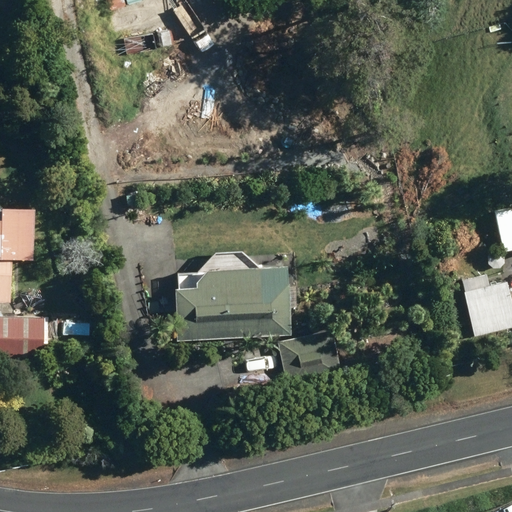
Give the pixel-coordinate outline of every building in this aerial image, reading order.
[(0,299),(9,299),(9,257),(30,257),(31,205),(0,203),(0,299)] [(495,218),(501,249),(511,246),(511,215),(511,214),(495,218)] [(173,286),(176,338),(289,332),(286,280),(259,282),(258,264),(205,267),(195,278),(195,284),(173,286)] [(460,277),(474,334),(511,324),(511,303),(506,280),(488,284),(485,272),(460,277)] [(59,313),(0,311),(0,357),(44,359),(45,343),(58,343),(59,313)] [(277,340),(286,385),(341,373),(331,328),(277,340)]
